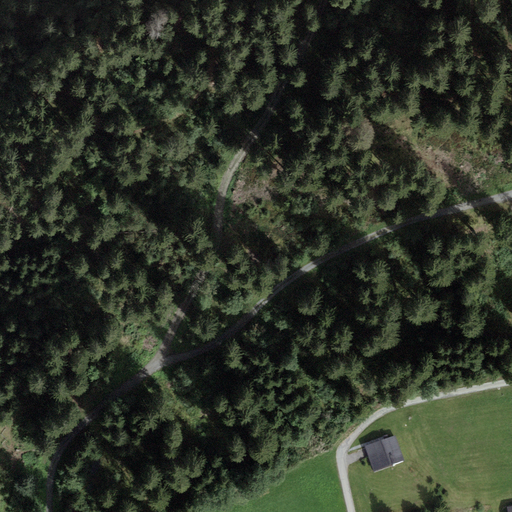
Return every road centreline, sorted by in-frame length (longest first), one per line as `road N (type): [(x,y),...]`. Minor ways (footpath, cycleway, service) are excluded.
road 1 (track): [(69,442),(90,409),(141,367),(198,336),(267,272),(340,241),(511,194)]
road 2 (track): [(177,511),(300,436)]
